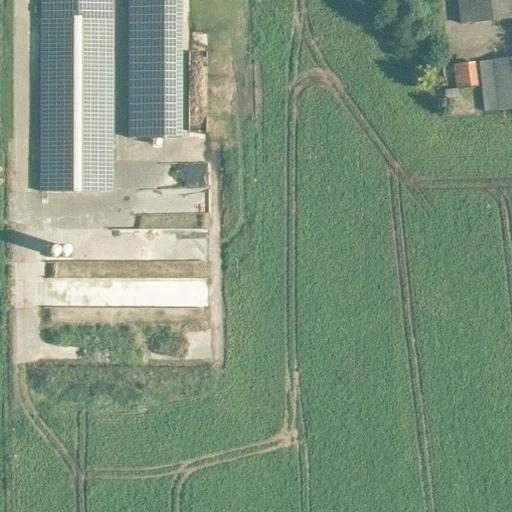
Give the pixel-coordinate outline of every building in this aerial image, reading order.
[(41,0),(41,193),(110,193),(110,0),(41,0)] [(177,138),(178,0),(126,0),(126,138),(177,138)] [(511,0),(456,0),(460,25),(511,18),(511,0)] [(511,110),(511,56),(478,60),(484,112),(498,110),(498,112),(511,110)] [(473,64),(455,66),(458,89),(475,88),(473,64)]
